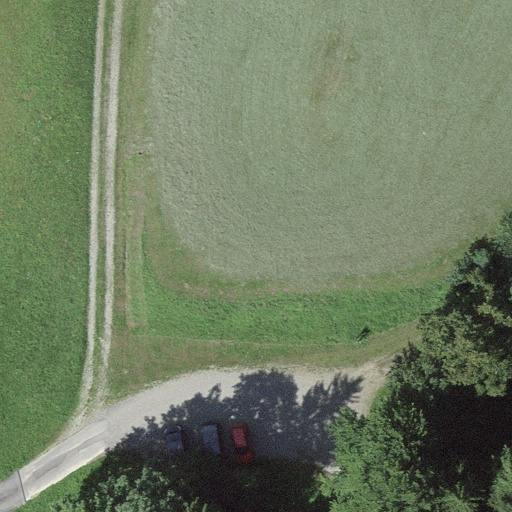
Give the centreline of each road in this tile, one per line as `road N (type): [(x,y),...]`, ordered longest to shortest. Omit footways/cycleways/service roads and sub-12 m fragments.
road 1 (track): [(94,428),(125,0)]
road 2 (track): [(0,474),(146,403),(222,384),(310,420)]
road 3 (track): [(310,420),(511,288)]
